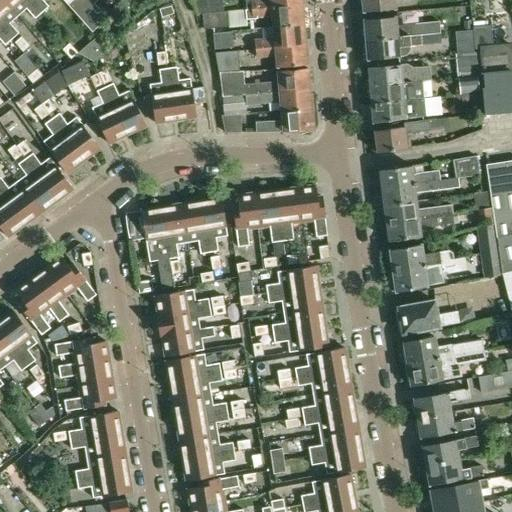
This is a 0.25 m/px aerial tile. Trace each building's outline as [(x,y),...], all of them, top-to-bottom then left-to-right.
[(4,0),(0,0),(0,24),(12,39),(19,32),(10,22),(18,15),(11,7),(4,0)] [(4,0),(11,7),(18,15),(26,8),(35,18),(42,12),(31,0),(4,0)] [(31,0),(42,12),(49,6),(43,0),(31,0)] [(96,0),(63,0),(93,32),(107,18),(94,3),(96,0)] [(191,0),(197,14),(203,14),(223,11),(222,0),(191,0)] [(245,5),(246,9),(302,5),(301,0),(250,0),(245,0),(245,5)] [(359,0),(359,4),(362,5),(362,13),(394,10),(393,0),(359,0)] [(246,9),(223,11),(203,14),(204,28),(229,26),(229,27),(247,25),(247,18),(273,16),(274,28),(303,25),(302,7),(302,5),(246,9)] [(171,6),(160,10),(162,17),(173,14),(171,6)] [(363,29),(361,30),(362,36),(365,38),(365,41),(421,35),(440,33),(439,22),(395,26),(395,18),(363,20),(363,29)] [(0,38),(5,45),(12,39),(0,24),(0,38)] [(254,41),(255,49),(305,44),(303,25),(274,28),(274,39),(254,41)] [(473,30),(474,48),(493,46),(491,25),(472,27),(473,30)] [(473,30),(455,32),(458,56),(474,54),(474,48),(473,30)] [(213,33),(215,49),(234,48),(232,31),(213,33)] [(366,60),(398,58),(402,57),(405,57),(408,54),(409,51),(410,48),(422,46),(421,35),(365,41),(365,43),(362,45),(363,50),(366,53),(366,60)] [(22,36),(15,42),(24,51),(30,46),(22,36)] [(78,53),(93,61),(108,49),(97,37),(78,53)] [(63,50),(71,59),(77,53),(69,44),(63,50)] [(305,44),(255,49),(255,57),(276,55),(277,67),(306,65),(305,44)] [(511,65),(510,45),(480,48),(483,89),(481,89),(483,115),(511,112),(511,65)] [(215,52),(218,73),(239,71),(237,51),(215,52)] [(156,54),(158,67),(167,65),(165,53),(156,54)] [(61,71),(68,85),(90,75),(83,61),(61,71)] [(369,81),(369,87),(423,82),(429,82),(428,68),(412,70),(406,65),(368,68),(368,71),(365,73),(365,78),(369,81)] [(195,117),(191,89),(190,79),(179,80),(177,68),(168,69),(175,120),(195,117)] [(243,71),(239,71),(218,73),(222,96),(246,95),(259,93),(309,89),(307,68),(277,71),(278,81),(244,83),(243,71)] [(33,84),(43,76),(37,69),(27,77),(33,84)] [(107,69),(98,73),(104,84),(112,80),(107,69)] [(175,120),(168,69),(159,71),(160,83),(149,85),(155,123),(175,120)] [(57,71),(44,81),(54,95),(67,85),(57,71)] [(25,86),(14,72),(3,81),(14,95),(25,86)] [(95,88),(104,84),(98,73),(90,76),(95,88)] [(458,79),(454,79),(456,96),(479,93),(478,77),(458,79)] [(402,102),(424,100),(423,82),(369,87),(370,94),(367,97),(367,102),(370,104),(370,105),(402,102)] [(114,84),(106,88),(127,134),(145,126),(130,90),(119,95),(114,84)] [(108,143),(127,134),(106,88),(97,92),(102,103),(92,108),(108,143)] [(309,89),(259,93),(246,95),(246,104),(280,101),(280,111),(310,109),(309,89)] [(453,97),(453,102),(455,107),(462,106),(464,110),(482,108),(481,93),(479,93),(456,96),(453,97)] [(222,97),(224,115),(241,115),(246,114),(244,95),(222,97)] [(49,99),(42,104),(49,115),(56,109),(49,99)] [(424,100),(402,102),(370,105),(371,112),(368,115),(368,118),(371,121),(372,125),(403,122),(404,122),(404,118),(426,117),(424,100)] [(49,115),(42,104),(34,110),(42,120),(49,115)] [(262,131),(306,130),(311,126),(310,109),(280,111),(281,120),(255,122),(255,132),(262,131)] [(60,114),(53,119),(83,160),(99,148),(76,117),(67,124),(60,114)] [(241,132),(241,115),(224,115),(222,116),(225,132),(241,132)] [(67,172),(83,160),(53,119),(45,125),(52,135),(44,140),(67,172)] [(404,128),(373,132),(376,152),(406,148),(405,135),(430,131),(429,122),(403,125),(404,128)] [(16,147),(22,156),(23,157),(31,152),(23,141),(16,147)] [(22,156),(16,147),(15,145),(7,151),(15,161),(22,156)] [(56,201),(73,188),(50,156),(40,164),(33,154),(25,160),(56,201)] [(454,179),(458,179),(478,176),(475,157),(452,160),(454,179)] [(25,175),(17,181),(40,213),(56,201),(25,160),(18,165),(25,175)] [(494,224),(497,249),(501,274),(502,274),(511,271),(511,161),(485,166),(494,224)] [(380,190),(438,182),(437,174),(412,177),(411,167),(378,171),(379,173),(376,175),(376,179),(379,180),(380,190)] [(0,178),(0,193),(23,225),(40,213),(17,181),(7,188),(0,178)] [(460,188),(458,179),(454,179),(438,182),(380,190),(381,195),(379,197),(379,201),(382,204),(382,206),(416,202),(415,194),(460,188)] [(316,197),(315,185),(297,187),(302,223),(314,222),(316,237),(326,235),(324,216),(322,196),(316,197)] [(291,224),(302,223),(297,187),(276,190),(279,222),(282,241),(293,240),(291,224)] [(282,241),(279,222),(276,190),(253,193),(258,228),(269,227),(271,242),(282,241)] [(0,224),(8,236),(23,225),(0,193),(0,224)] [(258,228),(253,193),(236,195),(238,207),(232,208),(237,247),(249,245),(247,229),(258,228)] [(216,237),(227,235),(221,197),(201,200),(210,251),(218,250),(216,237)] [(181,204),(186,232),(187,242),(198,240),(200,253),(210,251),(201,200),(181,204)] [(382,208),(381,210),(381,214),(384,217),(385,224),(452,215),(451,206),(417,211),(416,202),(382,206),(382,208)] [(176,243),(187,242),(186,232),(181,204),(161,207),(169,258),(178,257),(176,243)] [(125,213),(125,217),(126,225),(129,241),(145,238),(149,261),(158,260),(163,289),(174,287),(169,258),(161,207),(141,210),(125,213)] [(493,224),(491,208),(481,209),(484,226),(493,224)] [(454,223),(452,215),(385,224),(386,230),(384,232),(384,236),(387,238),(387,241),(420,237),(419,228),(454,223)] [(478,228),(482,253),(497,249),(494,224),(478,228)] [(329,258),(328,245),(318,246),(320,259),(329,258)] [(389,254),(387,257),(388,264),(391,266),(391,271),(438,263),(452,260),(451,255),(445,251),(422,255),(420,245),(388,251),(389,254)] [(482,253),(485,278),(501,274),(497,249),(482,253)] [(83,266),(92,265),(90,252),(81,254),(83,266)] [(286,255),(287,264),(300,262),(299,253),(286,255)] [(211,257),(213,269),(222,268),(220,255),(211,257)] [(69,266),(62,256),(47,268),(68,294),(77,288),(87,301),(96,294),(73,263),(69,266)] [(264,267),(277,265),(275,256),(263,258),(264,267)] [(170,261),(172,273),(181,272),(179,259),(170,261)] [(236,264),(238,273),(250,271),(249,262),(236,264)] [(392,275),(389,278),(391,286),(394,288),(394,292),(442,284),(440,275),(438,263),(391,271),(392,275)] [(279,283),(266,284),(267,293),(318,286),(315,266),(277,272),(279,283)] [(68,294),(47,268),(29,280),(49,308),(59,321),(68,315),(58,301),(68,294)] [(214,280),(213,271),(200,273),(202,282),(214,280)] [(252,280),(250,271),(238,273),(239,282),(252,280)] [(511,271),(502,274),(511,313),(511,271)] [(41,334),(51,327),(41,314),(49,308),(29,280),(16,290),(23,301),(19,304),(41,334)] [(283,312),(293,310),(321,306),(318,286),(267,293),(268,302),(282,300),(283,312)] [(195,300),(193,289),(155,295),(158,315),(209,307),(207,298),(195,300)] [(240,297),(241,306),(254,304),(253,295),(240,297)] [(212,307),(224,305),(223,296),(210,298),(212,307)] [(402,334),(459,323),(457,312),(436,316),(433,301),(397,308),(397,311),(394,312),(398,332),(401,332),(402,334)] [(224,305),(212,307),(213,316),(226,314),(224,305)] [(271,325),(273,334),(324,327),(321,306),(293,310),(283,312),(285,324),(271,325)] [(159,337),(162,336),(190,331),(200,329),(198,318),(210,316),(209,307),(158,315),(156,316),(159,337)] [(28,350),(38,342),(15,311),(0,321),(0,327),(28,366),(35,360),(28,350)] [(79,323),(67,327),(70,336),(82,332),(79,323)] [(240,337),(238,324),(229,326),(231,338),(240,337)] [(255,327),(256,336),(269,335),(267,325),(255,327)] [(0,327),(0,360),(5,367),(13,361),(21,371),(28,366),(0,327)] [(200,329),(190,331),(162,336),(165,356),(203,350),(201,338),(214,336),(213,327),(200,329)] [(274,342),(288,341),(289,352),(327,347),(324,327),(273,334),(274,342)] [(404,344),(402,348),(403,355),(406,358),(407,363),(483,350),(481,340),(452,345),(435,348),(433,336),(404,341),(404,344)] [(109,358),(106,341),(94,343),(93,338),(56,344),(57,355),(73,352),(75,364),(109,358)] [(254,357),(263,355),(262,343),(252,344),(254,357)] [(347,368),(344,348),(306,354),(308,365),(295,367),(296,376),(347,368)] [(408,367),(406,371),(407,379),(410,382),(410,385),(462,376),(460,364),(484,360),(483,350),(407,363),(408,367)] [(167,360),(170,380),(220,371),(218,362),(206,364),(204,354),(167,360)] [(113,380),(109,358),(75,364),(59,366),(61,378),(77,375),(78,386),(113,380)] [(223,371),(235,369),(234,360),(221,362),(223,371)] [(37,364),(30,369),(37,380),(45,374),(37,364)] [(276,370),(278,379),(291,377),(289,368),(276,370)] [(311,383),(313,394),(350,388),(347,368),(296,376),(298,386),(311,383)] [(237,378),(235,369),(223,371),(224,380),(237,378)] [(511,370),(507,372),(478,377),(480,393),(511,387),(511,370)] [(170,380),(173,400),(211,394),(209,383),(221,380),(220,371),(170,380)] [(291,377),(278,379),(279,389),(292,386),(291,377)] [(65,400),(67,412),(104,405),(103,400),(116,398),(113,380),(78,386),(80,398),(65,400)] [(353,408),(350,388),(313,394),(315,404),(302,407),(303,416),(353,408)] [(411,402),(410,406),(411,413),(413,415),(414,418),(449,412),(447,403),(468,399),(466,389),(411,399),(411,402)] [(211,394),(173,400),(176,420),(226,412),(225,403),(212,405),(211,394)] [(230,402),(231,411),(244,409),(242,400),(230,402)] [(51,417),(46,411),(40,403),(28,412),(38,426),(51,417)] [(53,406),(46,411),(51,417),(54,414),(53,406)] [(286,409),(287,418),(300,416),(298,407),(286,409)] [(353,408),(303,416),(305,425),(318,423),(320,434),(357,428),(355,415),(353,408)] [(244,409),(231,411),(233,420),(245,418),(244,409)] [(121,431),(118,412),(79,418),(81,429),(68,431),(69,440),(121,431)] [(179,440),(208,436),(217,434),(215,423),(228,421),(226,412),(176,420),(179,440)] [(415,421),(413,425),(414,433),(417,435),(418,438),(474,428),(472,419),(451,422),(449,412),(414,418),(415,421)] [(297,417),(284,419),(286,428),(299,426),(297,417)] [(309,447),(310,455),(360,447),(357,428),(320,434),(322,445),(309,447)] [(53,434),(54,442),(67,440),(65,431),(53,434)] [(86,457),(124,451),(121,431),(69,440),(71,449),(84,446),(86,457)] [(179,440),(183,460),(233,452),(232,443),(219,445),(217,434),(208,436),(179,440)] [(420,450),(418,453),(419,461),(422,463),(422,466),(458,460),(456,450),(477,446),(475,436),(419,446),(420,450)] [(237,442),(239,451),(251,449),(249,440),(237,442)] [(327,474),(336,472),(363,468),(360,447),(310,455),(312,464),(325,462),(327,474)] [(270,450),(272,462),(284,460),(282,448),(270,450)] [(76,480),(128,471),(124,451),(86,457),(88,469),(75,471),(76,480)] [(183,460),(186,480),(224,474),(222,463),(235,461),(233,452),(183,460)] [(252,456),(254,468),(263,467),(261,454),(252,456)] [(286,472),(284,460),(272,462),(274,474),(286,472)] [(423,469),(421,473),(423,480),(426,483),(426,486),(482,476),(481,466),(460,470),(458,460),(422,466),(423,469)] [(91,486),(93,498),(131,492),(128,471),(76,480),(78,489),(91,486)] [(255,473),(242,475),(244,484),(256,482),(255,473)] [(302,504),(353,494),(350,474),(311,481),(314,493),(301,495),(302,504)] [(188,489),(190,507),(224,500),(222,489),(238,487),(236,476),(198,482),(199,487),(188,489)] [(479,503),(477,491),(486,489),(484,479),(427,490),(431,511),(479,503)] [(356,511),(353,494),(302,504),(303,511),(305,511),(317,510),(317,511),(356,511)] [(273,511),(285,508),(283,499),(271,501),(273,511)] [(224,500),(190,507),(191,511),(242,511),(242,508),(226,511),(224,500)] [(128,511),(126,501),(109,503),(110,511),(128,511)] [(480,511),(479,503),(431,511),(430,511),(480,511)]
